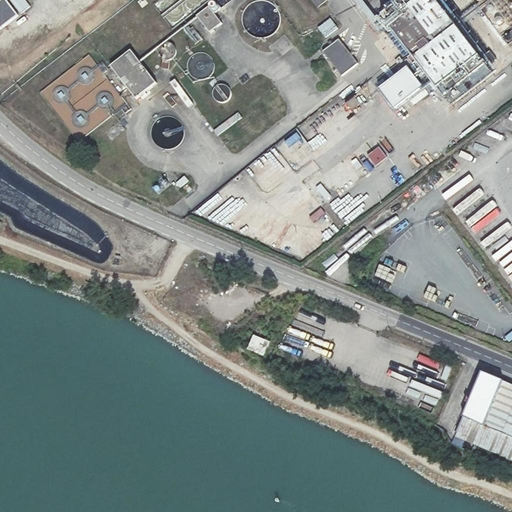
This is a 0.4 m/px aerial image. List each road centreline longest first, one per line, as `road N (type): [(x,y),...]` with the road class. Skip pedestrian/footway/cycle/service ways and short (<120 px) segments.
road 1 (track): [(0,240),(131,286),(151,309),(240,370),(511,497)]
road 2 (unclassified): [(0,120),(94,193),(511,367)]
